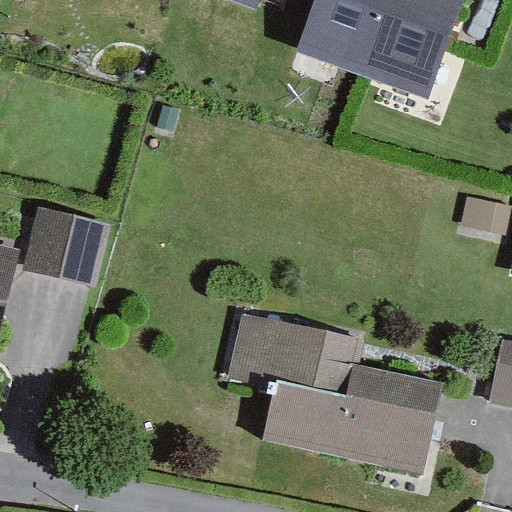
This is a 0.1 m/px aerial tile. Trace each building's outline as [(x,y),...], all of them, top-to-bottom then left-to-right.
[(460,0),(331,0),(310,60),(423,101),(460,0)] [(104,249),(40,233),(33,261),(57,267),(50,294),(90,304),(104,249)] [(0,325),(14,264),(0,260),(0,325)] [(356,358),(250,331),(238,380),(287,393),(272,453),(422,490),(444,402),(350,379),(356,358)] [(511,359),(494,416),(511,421),(511,359)]
